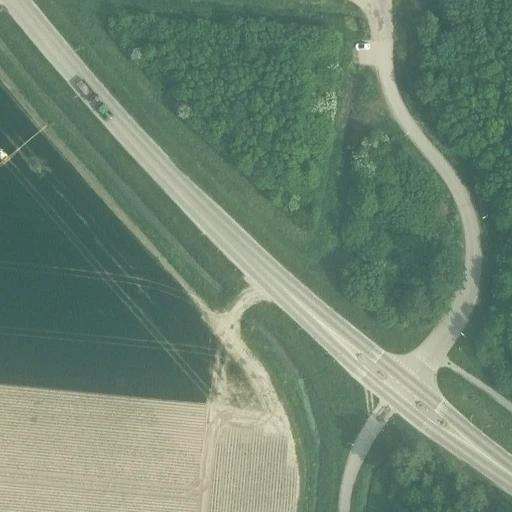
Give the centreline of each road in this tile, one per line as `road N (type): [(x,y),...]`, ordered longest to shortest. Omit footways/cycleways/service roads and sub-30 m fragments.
road 1 (secondary): [(402,394),(172,183),(14,0)]
road 2 (unclassified): [(402,394),(453,315),(470,262),(467,220),(449,179),(387,98),(379,71),(384,0)]
road 3 (secondary): [(511,476),(402,394)]
